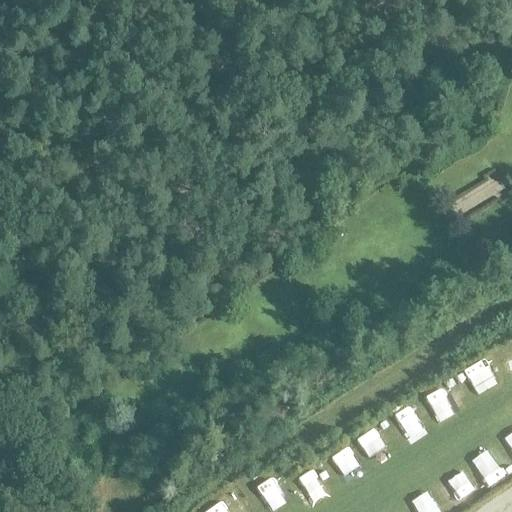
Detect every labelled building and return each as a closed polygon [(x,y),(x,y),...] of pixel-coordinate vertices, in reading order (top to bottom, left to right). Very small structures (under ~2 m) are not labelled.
[(509,378),(511,376),(511,344),(496,354),(509,378)] [(464,368),(475,390),(494,381),(483,358),(464,368)] [(446,380),(429,387),(438,410),(455,403),(446,380)] [(361,429),(372,449),(386,441),(376,421),(361,429)] [(337,469),(355,462),(348,442),(330,449),(337,469)] [(493,481),(509,474),(501,455),(485,462),(493,481)] [(290,481),(303,501),(329,484),(317,464),(290,481)] [(255,490),(267,511),(287,500),(275,479),(255,490)] [(453,496),(461,508),(480,496),(473,484),(453,496)] [(329,495),(319,500),(325,511),(328,511),(336,508),(329,495)]
